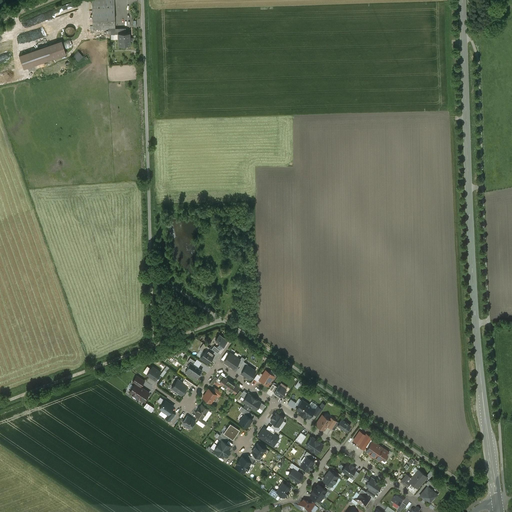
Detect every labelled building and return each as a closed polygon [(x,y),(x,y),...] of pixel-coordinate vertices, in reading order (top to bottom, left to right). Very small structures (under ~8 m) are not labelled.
[(114,0),(91,0),(93,28),(115,28),(114,0)] [(130,32),(118,33),(118,46),(131,45),(130,32)] [(24,68),(66,53),(61,40),(19,55),(24,68)] [(228,340),(220,333),(215,339),(220,342),(217,346),(221,349),(224,345),(228,340)] [(204,352),(200,357),(208,363),(214,354),(210,351),(206,349),(204,352)] [(230,353),(224,361),(234,368),(240,360),(237,358),(238,357),(233,354),(233,355),(230,353)] [(193,364),(190,362),(189,363),(188,366),(189,366),(185,372),(196,379),(202,370),(193,364)] [(256,371),(247,365),(241,373),(250,379),(256,371)] [(161,372),(152,366),(147,374),(155,380),(161,372)] [(166,368),(160,375),(163,377),(168,370),(166,368)] [(262,376),(259,380),(260,380),(268,386),(274,376),(266,370),(262,376)] [(258,373),(254,379),(258,382),(260,380),(259,380),(262,376),(258,373)] [(145,380),(137,375),(133,382),(135,384),(135,383),(140,387),(145,380)] [(230,381),(220,375),(218,378),(222,381),(220,383),(234,393),(238,387),(232,383),(233,382),(230,381)] [(193,383),(185,378),(182,382),(187,386),(190,388),(193,383)] [(182,382),(178,379),(172,388),(181,394),(183,391),(184,392),(186,389),(185,389),(187,386),(182,382)] [(140,387),(135,383),(135,384),(130,392),(133,394),(132,395),(138,398),(138,397),(144,401),(149,393),(140,387)] [(273,384),(269,389),(274,392),(278,387),(273,384)] [(286,390),(279,385),(278,387),(274,392),(281,397),(286,390)] [(222,392),(214,387),(212,391),(217,394),(217,395),(219,396),(222,392)] [(212,391),(209,389),(203,397),(211,402),(217,395),(217,394),(212,391)] [(255,398),(249,393),(248,394),(246,398),(243,401),(250,406),(255,398)] [(261,402),(255,398),(250,406),(256,410),(258,406),(261,402)] [(165,400),(160,408),(168,414),(171,411),(174,406),(165,400)] [(303,400),(295,410),(309,419),(316,408),(303,400)] [(202,404),(200,407),(197,411),(195,414),(198,416),(202,419),(202,418),(209,409),(202,404)] [(253,414),(246,409),(243,413),(245,414),(251,418),(253,414)] [(174,414),(171,411),(168,414),(165,418),(169,421),(174,414)] [(274,423),(279,426),(284,418),(276,412),(270,420),(274,423)] [(251,418),(245,414),(239,422),(247,427),(253,419),(251,418)] [(331,421),(330,420),(322,415),(316,424),(324,429),(327,426),(331,421)] [(195,421),(187,416),(183,423),(191,428),(195,421)] [(331,421),(327,426),(332,429),(337,421),(332,418),(330,420),(331,421)] [(339,423),(338,425),(346,431),(350,425),(342,419),(339,423)] [(279,426),(274,423),(271,426),(276,430),(278,431),(281,428),(279,426)] [(239,430),(230,424),(227,428),(228,428),(225,433),(230,437),(233,439),(239,430)] [(265,429),(273,434),(276,430),(271,426),(268,425),(265,429)] [(264,428),(259,436),(273,446),(279,438),(273,434),(265,429),(264,428)] [(372,438),(366,434),(364,437),(359,444),(358,445),(364,449),(366,446),(371,439),(372,438)] [(318,441),(312,437),(306,446),(312,450),(318,441)] [(387,451),(371,439),(366,446),(368,447),(366,450),(370,453),(370,454),(373,456),(374,456),(380,460),(381,460),(383,457),(385,459),(389,453),(387,451)] [(218,445),(228,453),(230,451),(229,449),(231,446),(225,442),(221,440),(218,445)] [(323,445),(318,441),(312,450),(317,454),(323,445)] [(266,448),(259,443),(253,452),(260,457),(266,448)] [(227,454),(228,453),(218,445),(214,450),(217,453),(223,457),(225,454),(227,454)] [(214,450),(209,446),(207,449),(216,455),(217,453),(214,450)] [(249,455),(246,459),(251,462),(251,463),(253,465),(256,460),(249,455)] [(301,465),(309,470),(314,462),(306,456),(301,465)] [(251,463),(251,462),(246,459),(243,457),(239,461),(237,463),(238,464),(236,466),(244,472),(246,469),(247,469),(250,466),(249,465),(251,463)] [(347,462),(342,470),(350,476),(355,470),(356,468),(353,466),(354,465),(351,463),(350,464),(347,462)] [(293,470),(289,476),(298,482),(302,476),(293,470)] [(359,473),(355,470),(350,476),(349,477),(354,480),(359,473)] [(411,478),(409,481),(411,482),(417,488),(427,477),(418,470),(411,478)] [(324,480),(332,485),(338,477),(330,471),(324,480)] [(407,474),(401,481),(408,486),(411,482),(409,481),(411,478),(407,474)] [(372,478),(367,485),(377,492),(382,485),(372,478)] [(283,484),(278,491),(285,496),(290,489),(283,484)] [(327,490),(318,484),(316,488),(315,487),(313,489),(323,496),(327,490)] [(438,495),(428,487),(420,496),(429,504),(432,500),(433,501),(438,495)] [(323,496),(313,489),(311,492),(312,493),(310,496),(319,502),(323,496)] [(358,493),(361,494),(366,498),(369,494),(361,489),(358,493)] [(358,497),(355,500),(365,508),(370,501),(366,498),(361,494),(358,497)] [(405,500),(397,495),(392,502),(400,508),(405,500)] [(304,499),(298,507),(301,509),(305,511),(306,510),(309,511),(311,511),(315,507),(315,506),(310,503),(304,499)] [(357,508),(350,503),(347,507),(349,508),(355,511),(357,508)]
